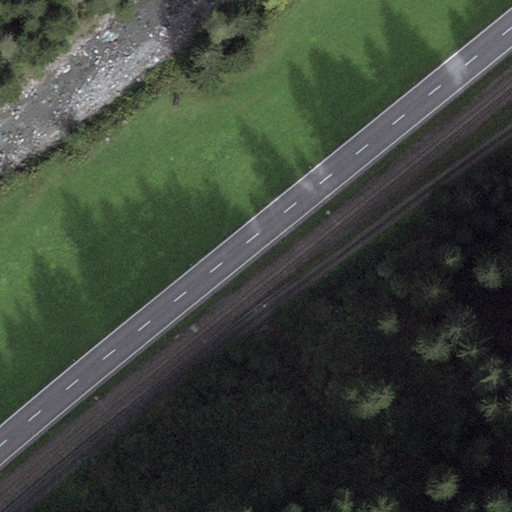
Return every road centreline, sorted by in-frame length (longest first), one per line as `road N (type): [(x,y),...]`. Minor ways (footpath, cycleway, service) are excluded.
road 1 (secondary): [(511,38),(0,459)]
road 2 (track): [(32,511),(511,143)]
